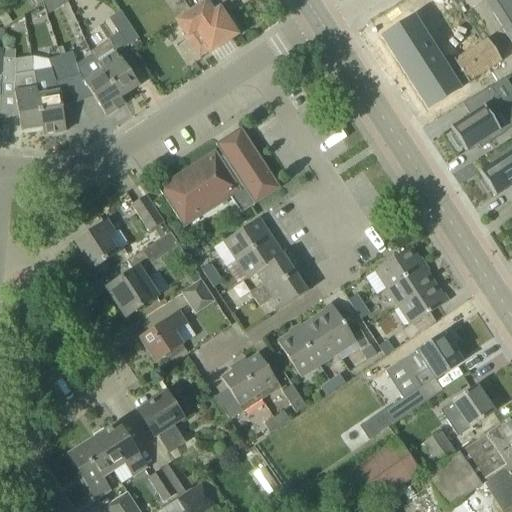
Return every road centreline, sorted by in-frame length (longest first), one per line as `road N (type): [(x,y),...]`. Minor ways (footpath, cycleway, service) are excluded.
road 1 (residential): [(258,64),(358,225),(333,241),(353,273),(214,359)]
road 2 (tertiary): [(511,319),(317,26)]
road 3 (residential): [(46,511),(19,465),(25,438),(86,394),(100,371),(36,269),(0,256)]
road 4 (residential): [(2,171),(89,171),(258,64)]
